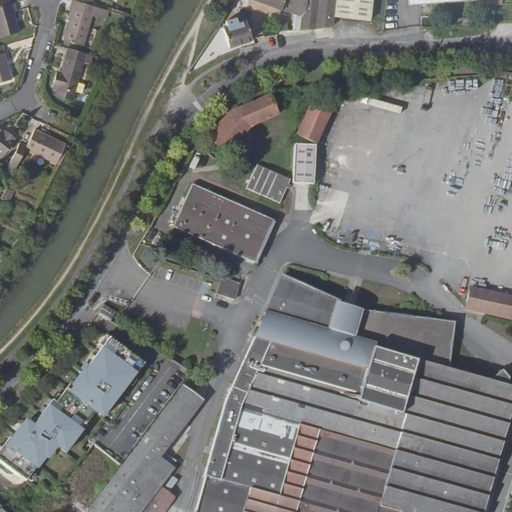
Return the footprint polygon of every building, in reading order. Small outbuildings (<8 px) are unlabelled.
[(73,0),(72,0),(70,9),(73,10),(64,41),(83,46),(92,15),(106,19),(109,11),(73,0)] [(335,0),(334,17),(369,21),(371,0),(335,0)] [(511,0),(409,0),(410,9),(511,1),(511,0)] [(0,7),(0,37),(19,32),(13,12),(16,11),(14,3),(10,5),(0,7)] [(223,28),(228,47),(251,40),(251,38),(254,37),(252,28),(253,28),(250,19),(249,20),(223,28)] [(276,24),(277,31),(287,30),(286,22),(276,24)] [(2,45),(0,46),(0,82),(11,79),(6,60),(2,45)] [(68,48),(60,74),(56,72),(52,87),(56,88),(55,96),(72,101),(83,62),(89,64),(92,55),(68,48)] [(233,110),(206,136),(222,152),(249,128),(253,125),(277,114),(270,96),(233,110)] [(330,113),(310,104),(296,136),(315,144),(330,113)] [(0,129),(0,157),(1,158),(14,141),(14,140),(15,138),(4,129),(2,132),(0,129)] [(27,145),(25,148),(56,164),(66,144),(34,129),(27,145)] [(16,167),(25,148),(27,145),(19,142),(8,163),(16,167)] [(68,145),(66,144),(56,164),(59,165),(60,163),(62,159),(64,154),(66,149),(68,145)] [(313,184),(315,146),(294,144),(292,183),(313,184)] [(257,165),(246,189),(279,204),(290,180),(257,165)] [(273,221),(273,220),(192,184),(172,227),(253,263),(256,264),(275,222),(273,221)] [(6,188),(1,197),(8,200),(13,191),(6,188)] [(496,259),(499,244),(490,242),(492,236),(486,235),(482,256),(496,259)] [(376,511),(379,506),(398,511),(482,511),(511,409),(511,387),(449,369),(455,322),(362,311),(355,337),(326,329),(333,302),(279,276),(263,311),(267,312),(282,316),(269,343),(254,339),(253,339),(230,388),(224,401),(203,476),(205,477),(194,511),(376,511)] [(234,300),(239,284),(222,278),(216,294),(234,300)] [(511,296),(469,287),(464,309),(511,319),(511,296)] [(362,311),(333,302),(326,329),(355,337),(362,311)] [(103,305),(98,312),(111,321),(115,313),(103,305)] [(267,312),(254,339),(269,343),(282,316),(267,312)] [(111,418),(149,360),(109,335),(72,392),(111,418)] [(505,370),(493,381),(510,386),(511,379),(505,370)] [(163,453),(166,450),(186,423),(203,401),(182,385),(148,430),(127,458),(121,466),(85,511),(140,511),(160,486),(174,468),(172,467),(176,461),(163,453)] [(47,387),(37,399),(54,412),(63,400),(47,387)] [(16,466),(27,475),(59,440),(72,425),(58,414),(13,463),(16,466)] [(191,428),(186,423),(166,450),(171,454),(191,428)] [(59,440),(73,452),(82,459),(95,444),(72,425),(59,440)] [(95,444),(82,459),(79,462),(48,493),(62,505),(92,473),(98,466),(103,471),(106,467),(107,468),(114,460),(95,444)] [(82,459),(73,452),(66,460),(43,487),(48,493),(79,462),(82,459)] [(21,482),(27,475),(16,466),(7,475),(15,482),(21,482)] [(173,476),(165,487),(170,491),(178,480),(173,476)]
